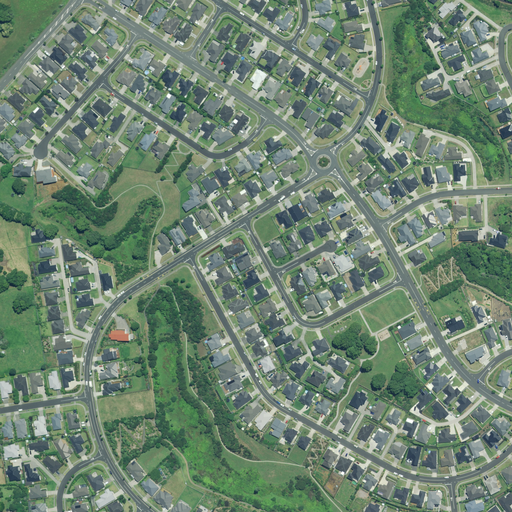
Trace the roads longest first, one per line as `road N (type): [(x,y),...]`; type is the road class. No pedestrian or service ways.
road 1 (residential): [(187,254),(270,399),(394,470),(450,479)]
road 2 (residential): [(99,80),(212,155),(244,143),(269,114)]
road 3 (residential): [(273,275),(306,324),(405,277)]
road 4 (residential): [(377,228),(433,195),(511,190)]
road 5 (tertiary): [(405,277),(451,359),(474,383)]
